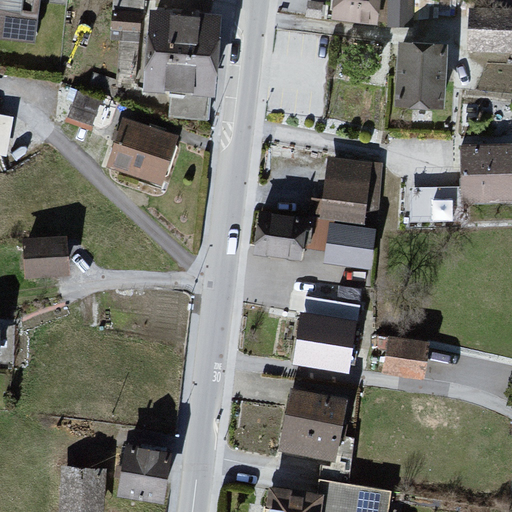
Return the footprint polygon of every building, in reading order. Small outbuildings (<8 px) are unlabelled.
[(40,0),(0,0),(0,43),(34,48),(40,0)] [(379,0),(332,0),(329,19),(374,29),(379,0)] [(212,97),(218,23),(149,17),(143,91),(212,97)] [(511,20),(468,20),(468,50),(511,50),(511,20)] [(447,49),(398,47),(394,108),(443,111),(447,49)] [(69,113),(94,121),(102,95),(78,87),(69,113)] [(0,149),(8,151),(15,112),(0,109),(0,149)] [(177,144),(123,124),(107,169),(160,188),(177,144)] [(511,145),(460,146),(460,205),(511,205),(511,145)] [(382,161),(325,153),(317,215),(330,217),(373,223),(382,161)] [(411,189),(412,216),(452,215),(451,187),(411,189)] [(306,217),(261,210),(254,252),(299,259),(306,217)] [(373,223),(330,217),(324,253),(368,259),(373,223)] [(61,234),(21,237),(24,272),(64,269),(61,234)] [(356,325),(300,316),(292,367),(348,376),(356,325)] [(424,346),(388,341),(383,373),(419,379),(424,346)] [(348,403),(291,392),(279,455),(336,466),(348,403)] [(171,456),(124,451),(119,498),(166,503),(171,456)] [(322,490),(319,511),(382,511),(386,484),(324,476),(322,490)] [(63,477),(60,511),(102,511),(104,479),(63,477)] [(270,511),(319,511),(322,490),(274,483),(270,511)]
